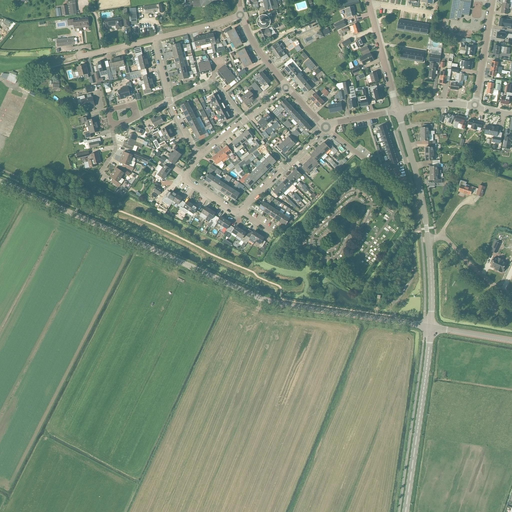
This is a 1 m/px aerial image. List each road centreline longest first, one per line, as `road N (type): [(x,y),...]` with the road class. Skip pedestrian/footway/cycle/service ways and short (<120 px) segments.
road 1 (tertiary): [(430,326),(253,295),(0,181)]
road 2 (tertiary): [(405,511),(430,326)]
road 3 (residential): [(427,239),(397,110)]
road 4 (residential): [(239,211),(325,127)]
